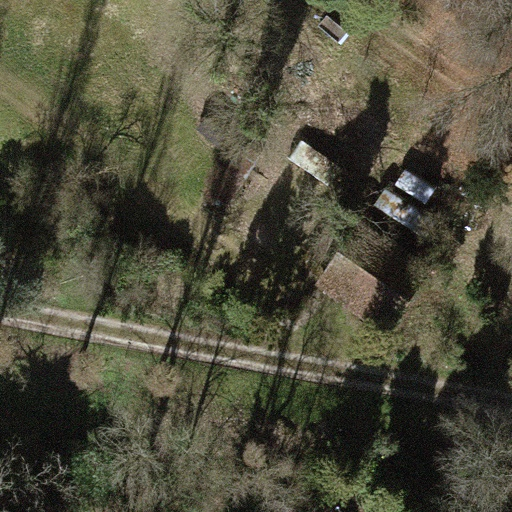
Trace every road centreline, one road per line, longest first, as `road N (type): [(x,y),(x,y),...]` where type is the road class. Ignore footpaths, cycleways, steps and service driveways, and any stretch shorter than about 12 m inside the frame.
road 1 (track): [(511,412),(0,323)]
road 2 (track): [(223,239),(0,69)]
road 3 (track): [(318,0),(511,131)]
